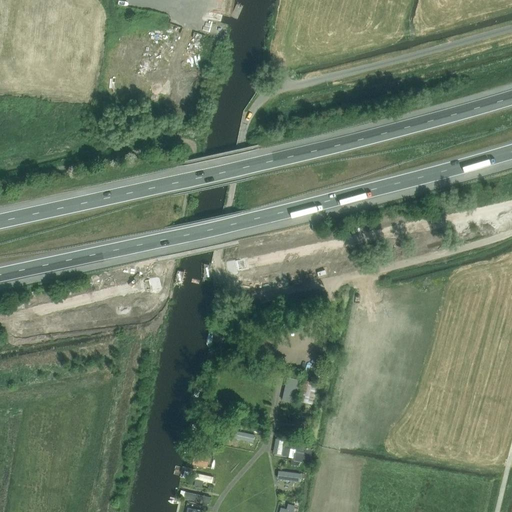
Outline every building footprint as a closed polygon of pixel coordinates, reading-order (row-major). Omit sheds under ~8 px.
[(149,10),(151,2),(141,0),(140,0),(139,7),(149,10)] [(152,38),(165,40),(166,31),(153,30),(152,38)] [(319,383),(304,380),(298,402),(313,405),(319,383)] [(228,414),(207,411),(206,419),(227,421),(228,414)] [(204,424),(203,426),(202,438),(219,441),(221,429),(221,426),(204,424)] [(294,461),(309,463),(311,451),(307,450),(307,448),(305,447),(305,444),(279,439),(277,453),(283,454),(284,447),(296,449),(294,461)] [(209,457),(205,456),(195,454),(193,464),(191,464),(191,468),(196,469),(197,465),(207,467),(209,457)] [(306,478),(306,474),(301,474),(301,473),(289,472),(278,470),(277,479),(282,479),(300,481),(300,478),(306,479),(306,478)] [(191,478),(190,485),(198,486),(199,479),(191,478)] [(211,497),(186,492),(184,498),(209,504),(211,497)] [(292,511),(294,505),(287,503),(286,508),(279,506),(277,511),(292,511)]
